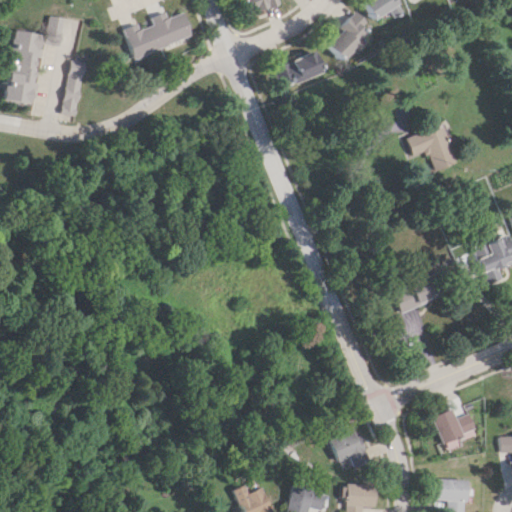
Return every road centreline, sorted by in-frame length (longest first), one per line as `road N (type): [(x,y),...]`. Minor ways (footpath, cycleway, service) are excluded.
road 1 (residential): [(383,408),(203,0)]
road 2 (residential): [(226,54),(95,132),(0,119)]
road 3 (tertiary): [(511,350),(383,408)]
